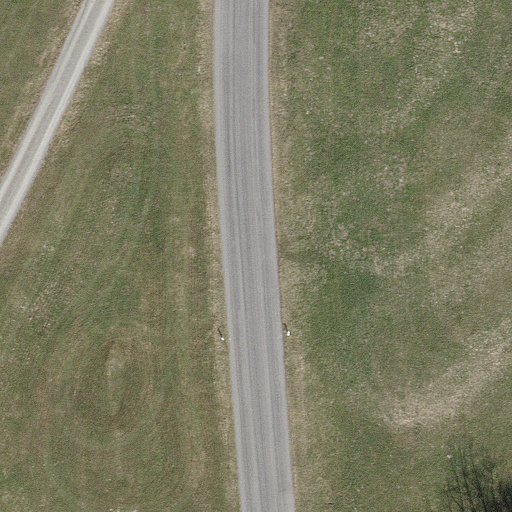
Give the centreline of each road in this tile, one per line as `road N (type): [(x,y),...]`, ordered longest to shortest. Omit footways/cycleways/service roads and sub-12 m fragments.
road 1 (tertiary): [(248,0),(247,112),(275,511)]
road 2 (track): [(102,0),(0,225)]
